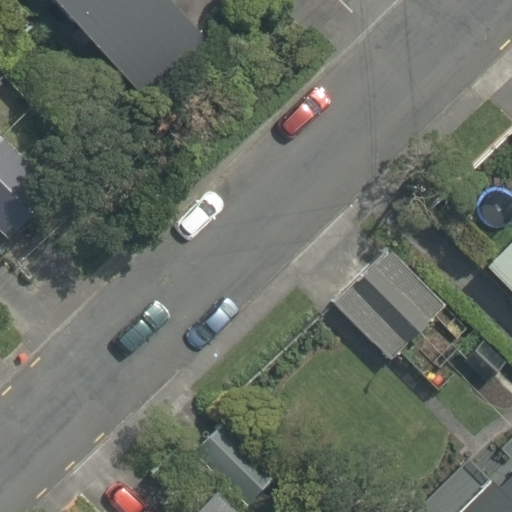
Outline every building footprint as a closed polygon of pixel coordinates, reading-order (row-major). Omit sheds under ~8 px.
[(208,45),(164,0),(57,0),(153,98),(208,45)] [(0,151),(0,249),(49,201),(0,151)] [(511,239),(479,274),(511,305),(511,239)] [(436,395),(481,346),(376,251),(323,309),(387,367),(395,358),(436,395)] [(511,511),(511,457),(453,511),(511,511)] [(224,511),(211,498),(196,511),(224,511)]
